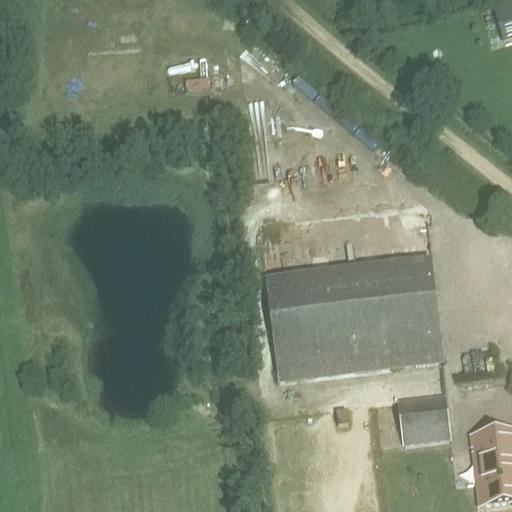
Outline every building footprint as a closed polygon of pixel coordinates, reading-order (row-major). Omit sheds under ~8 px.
[(511,28),(511,2),(492,9),(499,33),(511,28)] [(273,54),(266,69),(285,78),(292,63),(273,54)] [(310,77),(297,90),(318,111),(331,99),(310,77)] [(134,98),(136,110),(156,106),(154,94),(134,98)] [(251,107),(250,95),(199,101),(200,113),(251,107)] [(221,114),(222,125),(252,122),(251,110),(221,114)] [(279,172),(279,183),(296,182),(295,172),(279,172)] [(255,201),(270,201),(270,187),(254,187),(255,201)] [(424,226),(411,230),(406,214),(396,218),(407,251),(430,244),(424,226)] [(279,383),(444,363),(433,271),(268,291),(279,383)] [(485,344),(485,333),(460,333),(460,344),(485,344)] [(450,442),(445,399),(399,405),(404,448),(450,442)] [(347,413),(336,414),(338,430),(349,429),(347,413)] [(476,464),(456,466),(459,487),(478,485),(481,510),(511,506),(511,434),(473,439),(476,464)] [(302,458),(302,456),(282,459),(287,507),(297,506),(295,484),(304,483),(302,458)]
